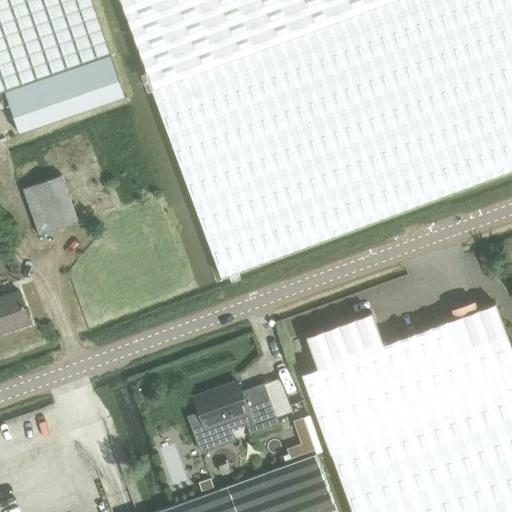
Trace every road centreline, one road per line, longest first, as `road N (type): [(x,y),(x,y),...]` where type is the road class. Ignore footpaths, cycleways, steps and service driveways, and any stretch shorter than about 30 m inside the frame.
road 1 (unclassified): [(0,396),(511,211)]
road 2 (unknown): [(85,365),(0,140)]
